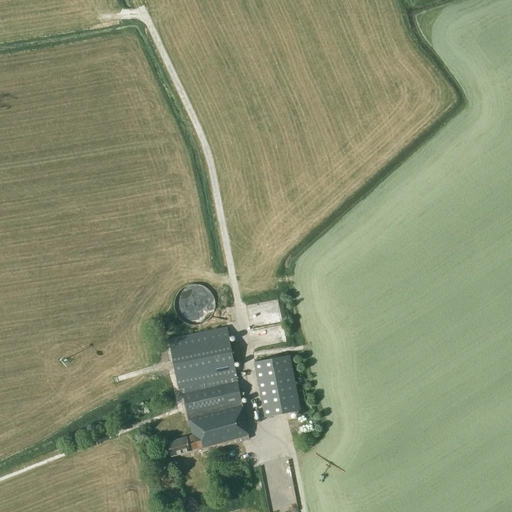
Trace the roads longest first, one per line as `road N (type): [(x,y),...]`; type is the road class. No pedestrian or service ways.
road 1 (track): [(106,15),(145,14),(207,151),(242,329)]
road 2 (track): [(0,476),(173,412)]
